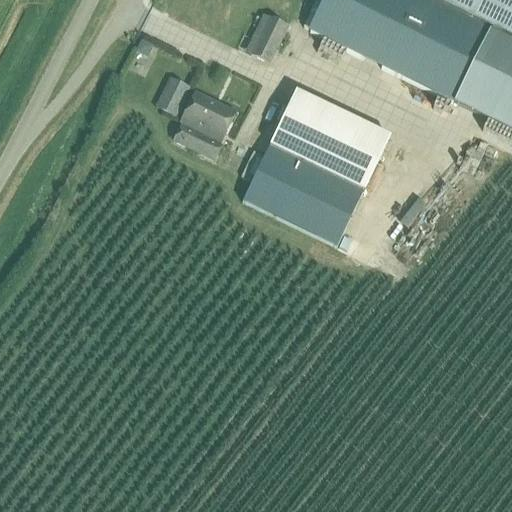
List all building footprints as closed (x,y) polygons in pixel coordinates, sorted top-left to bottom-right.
[(511,0),(326,0),(308,36),(511,136),(511,0)] [(268,22),(250,58),(268,67),(286,31),(268,22)] [(140,43),(135,54),(141,57),(147,55),(151,48),(140,43)] [(171,81),(156,111),(174,120),(189,90),(171,81)] [(294,96),(268,151),(241,206),(335,251),(388,142),(294,96)] [(194,97),(180,125),(170,145),(172,146),(173,144),(214,164),(221,150),(218,149),(234,117),(194,97)]
